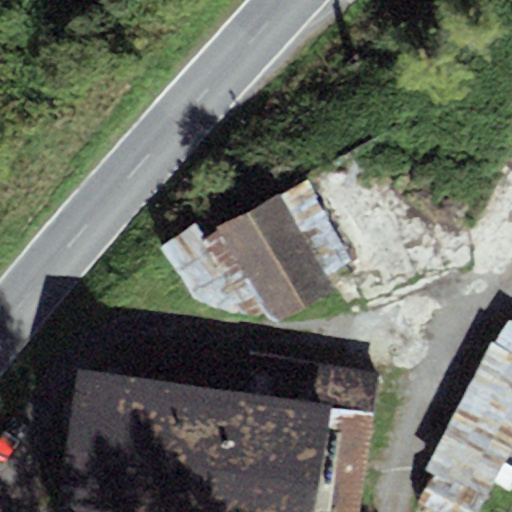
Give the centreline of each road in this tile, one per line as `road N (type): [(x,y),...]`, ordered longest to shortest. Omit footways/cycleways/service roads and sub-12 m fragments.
road 1 (track): [(397,511),(428,335),(132,327),(83,348),(53,386)]
road 2 (unclassified): [(0,333),(294,0)]
road 3 (track): [(53,386),(8,511)]
